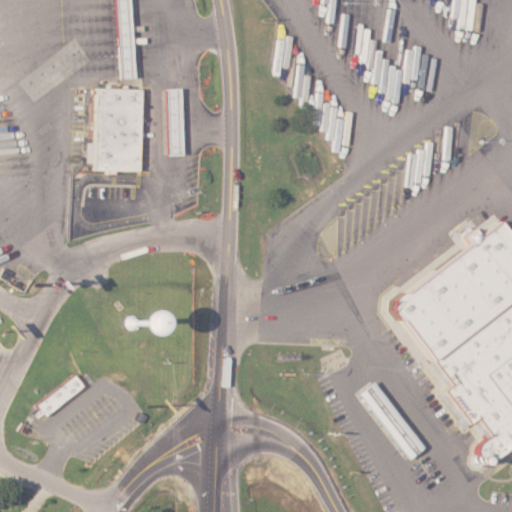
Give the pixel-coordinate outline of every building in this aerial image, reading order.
[(126,78),(122,0),(107,0),(111,78),(126,78)] [(173,88),(158,88),(160,155),(175,155),(173,88)] [(134,173),(136,90),(89,89),(86,171),(134,173)] [(424,361),(511,293),(511,448),(488,467),(471,446),(478,439),(438,389),(442,385),(424,361)] [(30,402),(41,417),(80,390),(70,375),(30,402)] [(418,449),(366,381),(350,393),(402,460),(418,449)]
